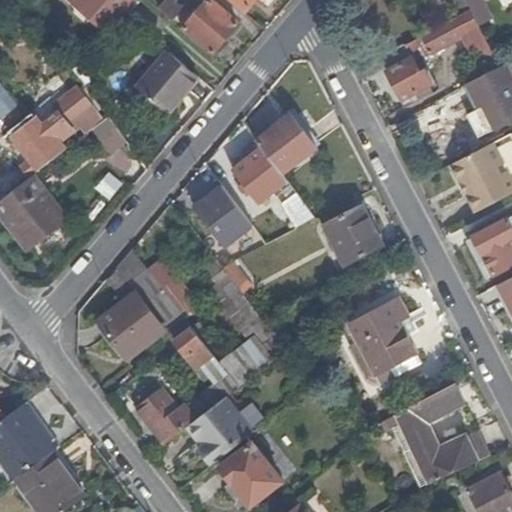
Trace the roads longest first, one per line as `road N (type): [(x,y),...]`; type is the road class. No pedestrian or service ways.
road 1 (residential): [(511,418),(302,17)]
road 2 (residential): [(31,330),(302,17)]
road 3 (residential): [(31,330),(173,511)]
